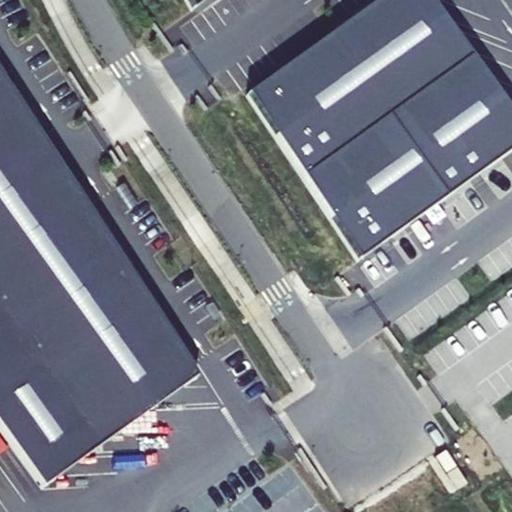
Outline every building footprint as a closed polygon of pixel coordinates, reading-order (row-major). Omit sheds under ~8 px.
[(204,0),(183,0),(190,10),(204,0)] [(511,113),(430,0),(380,0),(248,94),(365,257),(511,150),(511,113)] [(0,79),(0,431),(41,490),(194,380),(0,79)] [(193,258),(182,243),(172,249),(183,265),(193,258)] [(443,450),(433,457),(455,492),(466,486),(443,450)]
